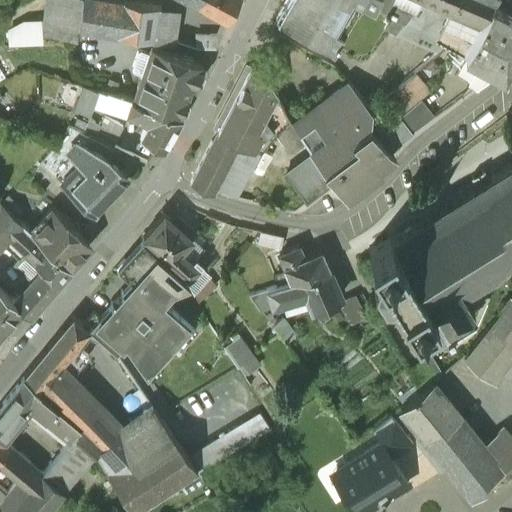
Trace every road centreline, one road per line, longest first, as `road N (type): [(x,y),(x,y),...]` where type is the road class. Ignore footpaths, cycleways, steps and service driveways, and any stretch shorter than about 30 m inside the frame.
road 1 (residential): [(511,91),(447,150),(358,207),(313,219),(227,222),(164,187)]
road 2 (residential): [(164,187),(0,389)]
road 3 (residential): [(264,0),(164,187)]
